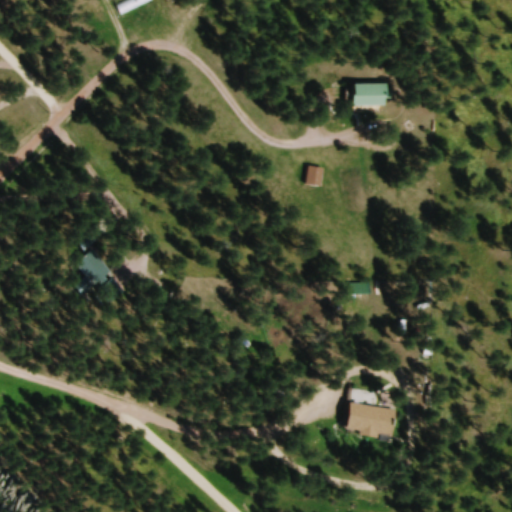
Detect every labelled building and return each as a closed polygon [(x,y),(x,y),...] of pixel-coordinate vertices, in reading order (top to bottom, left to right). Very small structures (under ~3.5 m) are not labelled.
[(158,3),(156,0),(136,0),(121,8),(126,19),(158,3)] [(362,111),(395,111),(395,88),(362,88),(362,111)] [(322,170),(306,168),(304,187),(320,189),(322,170)] [(113,285),(84,252),(70,265),(98,297),(113,285)] [(343,403),(338,433),(384,441),(389,411),(343,403)]
